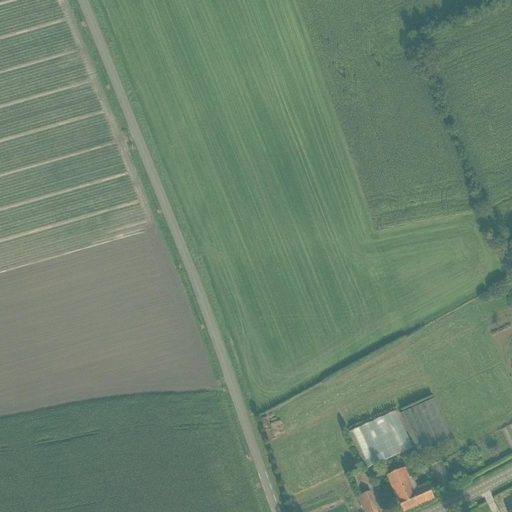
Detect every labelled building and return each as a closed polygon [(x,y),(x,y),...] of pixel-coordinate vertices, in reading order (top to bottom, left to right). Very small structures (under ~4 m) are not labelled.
[(511,238),(507,248),(501,259),(510,264),(511,261),(511,238)] [(396,411),(349,433),(365,471),(413,448),(396,411)] [(442,461),(431,466),(442,490),(444,489),(453,485),(449,476),(442,461)] [(279,471),(285,470),(284,462),(277,464),(279,471)] [(387,477),(399,504),(402,511),(405,511),(435,499),(428,485),(417,490),(408,468),(387,477)] [(280,476),(283,483),(289,480),(287,473),(280,476)] [(290,484),(284,486),(286,493),(292,491),(290,484)] [(356,511),(369,511),(362,490),(351,494),(356,511)]
